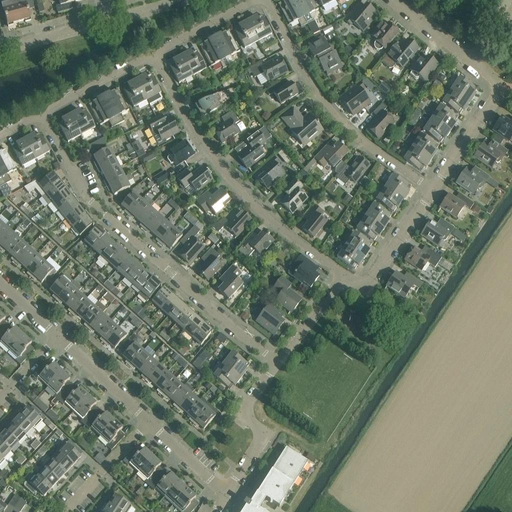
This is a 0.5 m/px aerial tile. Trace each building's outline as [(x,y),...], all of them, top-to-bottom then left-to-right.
[(31,22),(27,8),(34,6),(31,0),(20,0),(13,2),(19,23),(25,22),(25,23),(31,22)] [(69,5),(83,1),(82,0),(58,0),(60,6),(56,7),(58,14),(71,11),(69,5)] [(307,25),(293,0),(288,0),(278,6),(289,26),(297,22),(301,29),(307,25)] [(313,22),(310,15),(318,11),(312,0),(293,0),(307,25),(313,22)] [(336,1),(335,0),(317,0),(322,9),(336,1)] [(13,2),(2,5),(1,1),(0,1),(0,15),(4,15),(8,28),(14,26),(13,25),(19,23),(13,2)] [(363,32),(377,16),(366,6),(363,10),(358,6),(345,22),(350,26),(352,24),(363,32)] [(258,42),(272,35),(262,16),(257,19),(256,17),(247,22),(258,42)] [(258,42),(247,22),(238,27),(239,29),(234,31),(244,50),(258,42)] [(385,28),(380,24),(370,36),(375,40),(374,42),(376,43),(374,45),(374,48),(375,50),(376,51),(379,52),(381,51),(383,49),(385,51),(399,34),(388,25),(385,28)] [(315,27),(310,30),(313,36),(318,32),(315,27)] [(235,63),(232,57),(240,52),(229,32),(214,39),(229,67),(235,63)] [(342,68),(335,54),(332,55),(323,38),(308,46),(310,50),(308,50),(313,61),(316,59),(323,73),(325,72),(327,76),(342,68)] [(229,67),(214,39),(200,47),(211,68),(219,64),(222,70),(229,67)] [(402,69),(416,52),(406,43),(400,49),(396,45),(381,63),(389,70),(392,69),(396,64),(402,69)] [(192,77),(206,70),(196,51),(191,54),(190,52),(181,57),(192,77)] [(192,77),(181,57),(172,62),(173,63),(169,66),(179,85),(192,77)] [(425,61),(420,58),(409,71),(411,73),(409,76),(410,76),(414,79),(415,80),(416,80),(418,80),(419,79),(424,84),(438,67),(428,58),(425,61)] [(249,70),(254,79),(263,74),(268,83),(287,73),(280,60),(272,65),(271,64),(263,68),(261,64),(249,70)] [(163,99),(151,75),(146,78),(145,76),(136,81),(147,101),(150,107),(161,101),(162,102),(162,101),(163,99)] [(474,94),(477,90),(459,78),(450,91),(470,104),(475,95),(474,94)] [(147,101),(136,81),(127,86),(128,87),(123,90),(133,109),(147,101)] [(282,88),(279,83),(266,91),(269,97),(273,94),(281,105),(298,95),(290,83),(282,88)] [(353,117),(369,105),(360,93),(364,90),(360,84),(343,97),(347,102),(343,104),(353,117)] [(195,107),(202,119),(221,108),(220,107),(224,104),(236,95),(233,90),(218,95),(208,99),(207,97),(204,99),(205,101),(195,107)] [(129,111),(118,91),(103,98),(118,126),(124,122),(121,116),(129,111)] [(470,104),(450,91),(442,104),(459,116),(462,111),(464,112),(470,104)] [(118,126),(103,98),(89,106),(100,127),(108,122),(111,129),(118,126)] [(387,109),(382,104),(372,114),(377,118),(367,129),(378,140),(394,124),(383,113),(387,109)] [(457,119),(440,107),(431,119),(450,132),(456,124),(455,123),(457,119)] [(95,129),(85,110),(80,113),(79,111),(70,116),(81,136),(95,129)] [(303,121),(293,110),(282,120),(292,131),(290,132),(304,147),(322,131),(309,116),(303,121)] [(213,131),(222,145),(239,134),(234,126),(239,123),(235,117),(232,112),(221,119),(224,124),(213,131)] [(266,112),(262,118),(266,121),(271,115),(266,112)] [(81,136),(70,116),(61,121),(62,122),(58,125),(68,143),(81,136)] [(148,124),(146,125),(153,138),(159,135),(161,134),(164,140),(174,135),(173,132),(176,130),(170,119),(162,123),(159,118),(148,124)] [(511,125),(501,118),(492,132),(509,143),(511,137),(511,125)] [(450,132),(431,119),(423,132),(440,144),(443,140),(445,141),(450,132)] [(258,149),(266,143),(258,133),(246,142),(250,148),(238,158),(247,170),(264,157),(258,149)] [(49,153),(39,135),(35,137),(34,135),(25,140),(36,161),(49,153)] [(437,152),(435,151),(438,147),(420,135),(412,148),(431,161),(437,152)] [(497,136),(493,141),(500,146),(503,140),(497,136)] [(36,161),(25,140),(16,145),(17,146),(12,149),(22,168),(36,161)] [(138,142),(131,146),(136,154),(142,150),(138,142)] [(193,156),(185,142),(178,147),(177,145),(176,145),(173,147),(172,149),(173,150),(167,154),(169,157),(167,158),(167,160),(170,165),(172,165),(174,164),(176,168),(193,156)] [(497,165),(499,164),(507,152),(495,144),(492,148),(490,149),(483,144),(474,158),(491,169),(495,164),(497,165)] [(337,145),(329,153),(325,149),(314,160),(324,169),(328,164),(333,169),(347,154),(337,145)] [(431,161),(412,148),(403,161),(421,173),(424,168),(425,169),(431,161)] [(114,159),(109,149),(93,157),(97,164),(95,166),(96,169),(114,159)] [(12,182),(8,175),(16,171),(5,150),(0,153),(0,175),(5,186),(12,182)] [(355,184),(369,167),(358,158),(350,169),(345,165),(335,178),(345,186),(350,180),(355,184)] [(120,169),(114,159),(96,169),(98,172),(100,170),(104,177),(120,169)] [(276,166),(278,164),(274,159),(260,171),(264,175),(259,180),(267,190),(284,176),(276,166)] [(212,180),(202,168),(191,177),(186,171),(177,179),(184,189),(190,185),(196,192),(212,180)] [(125,178),(120,169),(104,177),(107,184),(105,185),(106,188),(125,178)] [(489,178),(477,170),(475,174),(472,175),(466,170),(456,184),(473,195),(477,189),(478,190),(480,190),(489,178)] [(168,179),(163,171),(152,178),(157,186),(168,179)] [(62,182),(60,179),(57,181),(53,175),(39,186),(36,182),(24,189),(29,195),(35,190),(42,198),(62,182)] [(127,183),(133,181),(130,175),(125,178),(106,188),(108,191),(110,190),(114,197),(130,188),(127,183)] [(410,188),(393,176),(384,189),(403,202),(409,193),(408,192),(410,188)] [(302,188),(294,181),(285,190),(289,194),(280,204),(292,215),(307,199),(299,192),(302,188)] [(62,182),(42,198),(48,206),(52,203),(66,192),(62,187),(64,185),(62,182)] [(403,202),(384,189),(376,201),(393,213),(396,209),(398,210),(403,202)] [(216,216),(225,208),(224,207),(230,202),(221,191),(212,199),(207,194),(196,203),(206,214),(210,210),(216,216)] [(73,196),(71,198),(66,192),(52,203),(59,212),(75,199),(73,196)] [(141,201),(133,193),(121,207),(127,212),(125,214),(128,216),(141,201)] [(347,195),(342,202),(348,206),(353,199),(347,195)] [(474,205),(461,196),(458,202),(449,196),(440,208),(456,219),(464,207),(470,211),(474,205)] [(149,208),(154,204),(146,197),(142,201),(141,201),(128,216),(130,219),(132,217),(137,221),(149,208)] [(77,202),(75,199),(59,212),(66,220),(80,209),(75,203),(77,202)] [(390,222),(388,221),(391,217),(373,205),(365,217),(384,230),(390,222)] [(319,218),(322,214),(314,207),(305,218),(310,222),(302,231),(313,240),(326,224),(319,218)] [(158,215),(149,208),(137,221),(143,226),(141,228),(144,231),(158,215)] [(89,216),(86,213),(84,215),(80,209),(66,220),(72,229),(89,216)] [(236,238),(251,222),(241,212),(226,228),(236,238)] [(166,222),(158,215),(144,231),(146,233),(148,231),(154,236),(166,222)] [(94,226),(89,220),(91,219),(89,216),(72,229),(79,238),(94,226)] [(384,230),(365,217),(356,230),(374,242),(377,238),(378,239),(384,230)] [(218,233),(228,223),(224,219),(213,228),(218,233)] [(22,226),(27,229),(31,225),(27,221),(22,226)] [(174,230),(166,222),(154,236),(159,241),(157,243),(160,245),(174,230)] [(454,229),(442,222),(439,226),(437,227),(430,222),(421,236),(438,247),(442,241),(443,242),(445,242),(454,229)] [(0,248),(13,234),(5,227),(0,232),(0,248)] [(188,265),(203,249),(193,239),(200,232),(194,227),(184,239),(189,244),(178,255),(188,265)] [(106,234),(103,232),(102,234),(96,229),(84,242),(92,250),(106,234)] [(170,251),(182,237),(174,230),(160,245),(163,247),(164,245),(170,251)] [(275,244),(268,238),(269,237),(268,236),(267,237),(263,233),(255,242),(251,238),(243,247),(238,252),(247,260),(255,251),(259,255),(264,250),(267,253),(275,244)] [(370,251),(369,250),(372,245),(354,233),(345,246),(365,259),(370,251)] [(21,242),(13,234),(0,248),(0,250),(2,252),(3,250),(9,255),(21,242)] [(112,244),(107,239),(109,237),(106,234),(92,250),(100,257),(112,244)] [(219,241),(215,246),(219,250),(223,245),(219,241)] [(29,249),(21,242),(9,255),(14,260),(13,262),(15,264),(29,249)] [(108,264),(122,249),(120,247),(118,249),(112,244),(100,257),(97,261),(105,268),(108,264)] [(365,259),(345,246),(337,259),(354,271),(357,267),(359,268),(365,259)] [(425,256),(413,248),(405,261),(421,272),(427,264),(435,269),(441,259),(429,250),(425,256)] [(37,256),(29,249),(15,264),(18,267),(19,265),(25,270),(37,256)] [(128,258),(123,253),(125,251),(122,249),(108,264),(116,271),(128,258)] [(208,282),(221,267),(215,261),(219,257),(211,249),(203,258),(207,262),(197,272),(201,276),(200,277),(202,278),(203,277),(208,282)] [(45,263),(37,256),(25,270),(31,275),(29,277),(31,279),(45,263)] [(318,270),(301,257),(295,265),(300,269),(296,275),(295,274),(294,276),(295,277),(293,278),(301,285),(303,283),(310,289),(319,278),(314,274),(318,270)] [(136,261),(134,263),(128,258),(116,271),(125,279),(138,263),(136,261)] [(56,274),(45,263),(31,279),(34,281),(36,279),(41,284),(48,277),(51,280),(56,274)] [(141,265),(138,263),(125,279),(133,286),(145,273),(139,267),(141,265)] [(242,286),(236,281),(241,276),(232,268),(222,279),(226,283),(218,291),(228,301),(242,286)] [(96,271),(92,275),(96,279),(100,275),(96,271)] [(154,278),(152,275),(150,277),(145,273),(133,286),(141,293),(154,278)] [(404,299),(410,291),(415,295),(422,285),(410,276),(406,281),(395,274),(386,287),(404,299)] [(100,275),(96,279),(102,284),(105,280),(100,275)] [(62,278),(61,278),(59,276),(53,282),(56,284),(49,292),(55,297),(53,299),(56,301),(70,286),(73,283),(66,277),(65,277),(64,277),(63,277),(62,278)] [(161,287),(155,282),(157,280),(154,278),(141,293),(138,296),(146,303),(161,287)] [(301,301),(287,290),(291,286),(281,278),(273,288),(281,294),(275,302),(290,312),(291,311),(294,310),(301,301)] [(70,286),(56,301),(59,303),(60,301),(66,306),(78,293),(81,289),(73,282),(73,283),(70,286)] [(174,295),(171,292),(169,294),(164,289),(152,303),(160,310),(174,295)] [(86,300),(78,293),(66,306),(71,311),(70,313),(72,316),(86,300)] [(115,301),(107,294),(103,298),(111,305),(115,301)] [(180,304),(175,299),(176,297),(174,295),(160,310),(168,318),(180,304)] [(94,308),(86,300),(72,316),(75,318),(76,316),(82,321),(94,308)] [(187,307),(185,309),(180,304),(168,318),(176,325),(190,309),(187,307)] [(283,324),(280,321),(283,316),(267,304),(263,309),(266,311),(256,322),(274,336),(283,324)] [(102,315),(94,308),(82,321),(88,326),(86,328),(88,330),(102,315)] [(192,312),(190,309),(176,325),(184,332),(196,319),(191,314),(192,312)] [(110,322),(102,315),(88,330),(91,332),(93,330),(98,335),(110,322)] [(206,324),(203,321),(201,323),(196,319),(184,332),(192,339),(206,324)] [(118,329),(110,322),(98,335),(104,340),(102,342),(104,345),(118,329)] [(212,333),(207,328),(208,326),(206,324),(192,339),(200,347),(212,333)] [(23,336),(15,329),(9,336),(4,331),(0,334),(0,343),(0,344),(9,352),(23,336)] [(126,337),(118,329),(104,345),(107,347),(109,345),(114,350),(126,337)] [(220,334),(216,340),(223,345),(227,340),(220,334)] [(31,344),(23,336),(9,352),(17,360),(16,362),(20,366),(30,356),(25,351),(31,344)] [(143,352),(135,344),(123,358),(128,363),(126,365),(129,367),(143,352)] [(151,359),(143,352),(129,367),(132,369),(133,367),(139,372),(151,359)] [(247,371),(246,370),(249,366),(232,353),(223,365),(241,379),(247,371)] [(175,355),(171,359),(176,363),(180,359),(175,355)] [(159,366),(151,359),(139,372),(145,377),(143,379),(145,382),(159,366)] [(62,372),(54,365),(47,372),(42,367),(32,377),(37,382),(39,380),(47,388),(62,372)] [(241,379),(223,365),(213,377),(230,390),(233,386),(235,387),(241,379)] [(167,373),(159,366),(145,382),(148,384),(149,382),(155,387),(167,373)] [(70,380),(62,372),(47,388),(56,396),(54,398),(58,402),(68,392),(63,387),(70,380)] [(175,381),(167,373),(155,387),(161,392),(159,394),(161,396),(175,381)] [(183,388),(175,381),(161,396),(164,398),(166,396),(171,401),(183,388)] [(191,395),(194,392),(186,384),(183,388),(171,401),(177,406),(175,408),(177,410),(191,395)] [(88,397),(80,389),(73,396),(68,392),(58,402),(63,406),(65,404),(73,412),(88,397)] [(199,402),(191,395),(177,410),(180,413),(182,411),(187,416),(199,402)] [(96,405),(88,397),(73,412),(82,421),(80,422),(85,427),(95,416),(89,412),(96,405)] [(210,406),(202,399),(199,402),(187,416),(193,421),(191,423),(193,425),(210,406)] [(215,417),(218,414),(210,406),(193,425),(196,427),(198,425),(204,431),(216,417),(215,417)] [(34,431),(42,422),(27,408),(20,416),(33,429),(34,431)] [(114,422),(106,414),(100,421),(95,416),(85,427),(89,431),(91,429),(100,437),(114,422)] [(33,429),(20,416),(12,424),(26,437),(33,429)] [(122,429),(114,422),(100,437),(108,445),(107,447),(111,452),(121,441),(116,436),(122,429)] [(26,437),(12,424),(5,432),(18,445),(26,437)] [(18,445),(5,432),(0,437),(0,442),(11,452),(18,445)] [(11,452),(0,442),(0,457),(3,460),(4,460),(11,452)] [(73,466),(81,458),(66,444),(58,452),(73,466)] [(153,458),(144,450),(138,457),(133,452),(123,462),(128,467),(129,465),(138,473),(153,458)] [(308,463),(288,450),(259,496),(265,500),(279,508),(308,463)] [(73,466),(58,452),(51,460),(66,474),(73,466)] [(161,465),(153,458),(138,473),(147,481),(145,483),(149,487),(159,477),(154,472),(161,465)] [(66,474),(51,460),(43,468),(58,482),(66,474)] [(58,482),(43,468),(36,476),(51,490),(58,482)] [(179,482),(171,475),(164,482),(159,477),(149,487),(154,492),(156,490),(164,498),(179,482)] [(51,490),(36,476),(29,484),(28,483),(26,483),(25,484),(24,485),(24,487),(24,488),(33,496),(35,496),(36,495),(38,493),(43,498),(51,490)] [(188,491),(179,482),(164,498),(173,506),(188,491)] [(196,498),(188,491),(173,506),(179,511),(192,511),(194,510),(189,505),(196,498)] [(265,500),(259,496),(257,494),(250,505),(259,510),(265,500)] [(21,500),(15,496),(8,506),(14,510),(21,500)] [(129,511),(132,507),(115,496),(109,505),(118,511),(129,511)] [(21,511),(27,504),(21,500),(14,510),(17,511),(21,511)] [(261,511),(259,510),(250,505),(244,501),(242,505),(248,509),(245,511),(261,511)]
